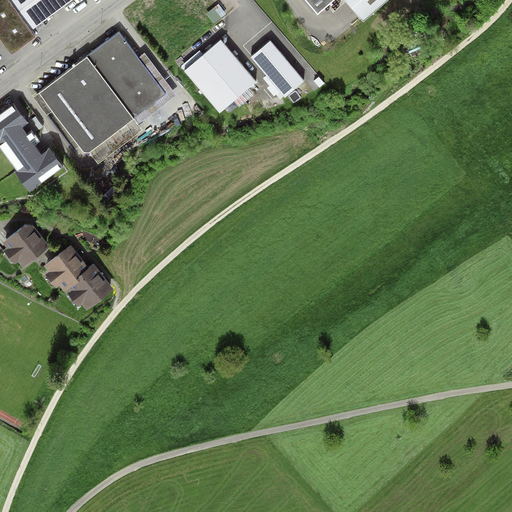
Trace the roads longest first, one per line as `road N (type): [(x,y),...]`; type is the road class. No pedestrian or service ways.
road 1 (track): [(5,511),(50,409),(89,348),(148,279),(226,214)]
road 2 (track): [(508,0),(374,113),(226,214)]
road 3 (tertiary): [(116,0),(0,87)]
